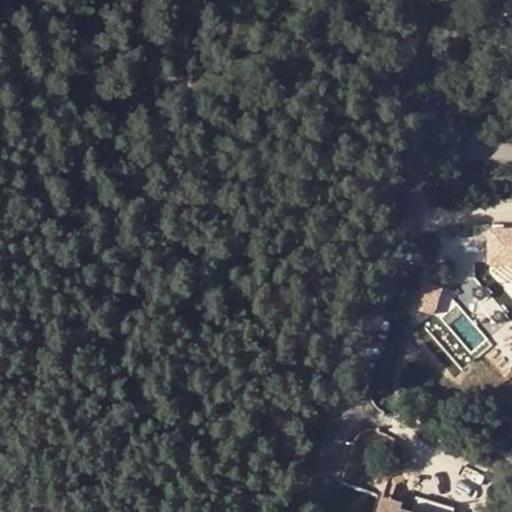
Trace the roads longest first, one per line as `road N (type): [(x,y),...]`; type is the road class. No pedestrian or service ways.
road 1 (residential): [(443,0),(442,66),(410,227),(321,511)]
road 2 (unknown): [(355,405),(461,481)]
